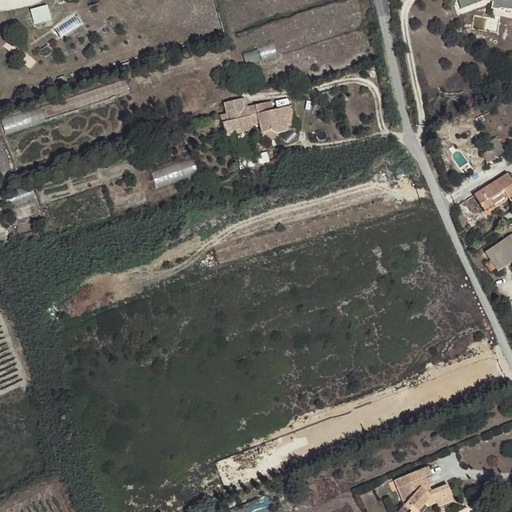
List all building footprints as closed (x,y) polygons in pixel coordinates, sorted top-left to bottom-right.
[(484,1),(492,2),(493,2),(493,0),(500,0),(499,8),(511,10),(511,9),(511,0),(457,0),(461,9),(484,1)] [(493,0),(493,2),(492,2),(491,9),(498,10),(499,8),(500,0),(493,0)] [(35,23),(52,20),(50,4),(32,7),(35,23)] [(295,117),(293,108),(275,112),(273,103),(257,107),(259,116),(246,119),(244,110),(241,101),(226,105),(231,123),(225,125),(227,135),(236,133),(237,136),(256,131),(255,126),(262,125),(264,135),(273,133),(280,135),(287,134),(290,129),(288,119),(295,117)] [(257,107),(244,110),(246,119),(259,116),(257,107)] [(3,116),(6,131),(32,126),(29,111),(3,116)] [(298,127),(295,117),(288,119),(290,129),(298,127)] [(200,173),(196,158),(152,169),(156,184),(200,173)] [(511,181),(508,175),(474,195),(483,211),(493,205),(490,200),(504,192),(507,196),(511,202),(511,201),(511,181)] [(490,200),(493,205),(507,196),(504,192),(490,200)] [(511,209),(503,215),(508,223),(511,220),(511,209)] [(511,233),(484,252),(497,271),(511,260),(511,233)] [(421,487),(427,485),(424,478),(431,476),(427,467),(394,480),(404,505),(410,511),(408,511),(417,511),(425,505),(427,507),(436,503),(438,507),(452,501),(446,484),(430,491),(426,492),(421,487)]
